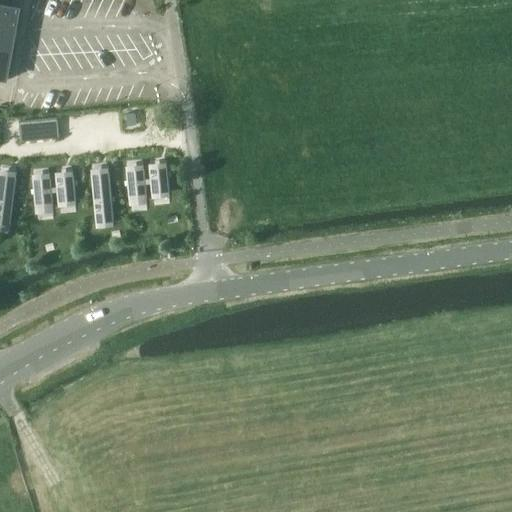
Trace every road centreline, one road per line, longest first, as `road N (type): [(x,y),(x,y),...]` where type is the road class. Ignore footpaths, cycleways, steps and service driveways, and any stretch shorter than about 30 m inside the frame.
road 1 (tertiary): [(213,290),(511,250)]
road 2 (unclassified): [(213,290),(169,0)]
road 3 (tertiary): [(0,368),(96,317),(213,290)]
